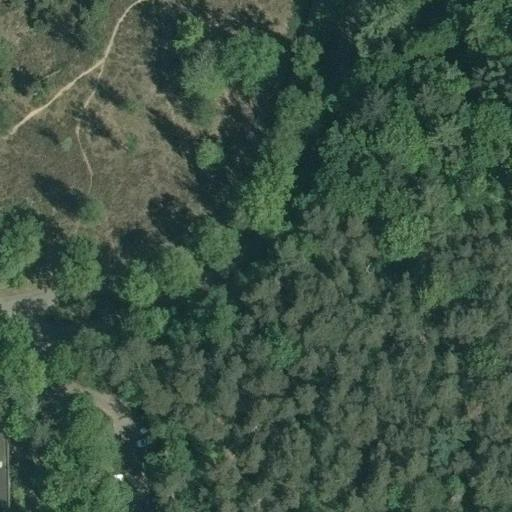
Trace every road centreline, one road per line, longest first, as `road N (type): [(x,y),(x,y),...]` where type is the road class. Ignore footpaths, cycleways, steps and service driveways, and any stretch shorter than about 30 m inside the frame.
road 1 (unclassified): [(7,318),(55,336),(95,329),(169,305),(236,261),(299,181),(356,0)]
road 2 (unclassified): [(318,0),(276,133),(228,218),(180,256),(47,294),(7,318)]
